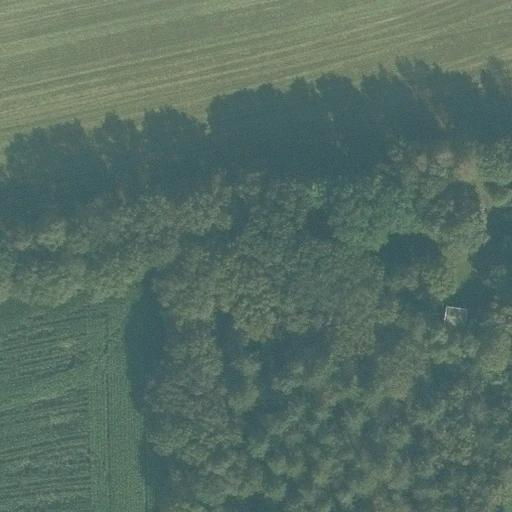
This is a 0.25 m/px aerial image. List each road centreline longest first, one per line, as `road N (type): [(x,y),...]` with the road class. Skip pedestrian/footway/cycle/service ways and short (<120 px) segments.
road 1 (track): [(511,417),(227,247),(174,234),(0,255)]
road 2 (track): [(433,511),(434,421),(457,379)]
